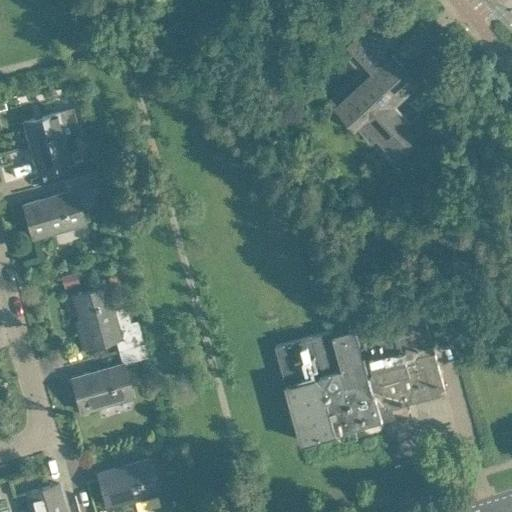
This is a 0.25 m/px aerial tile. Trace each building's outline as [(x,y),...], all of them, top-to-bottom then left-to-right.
[(421,84),(392,53),(406,39),(385,16),(373,27),(370,23),(346,45),(372,72),(334,107),(354,129),(361,123),(395,159),(429,128),(418,116),(411,122),(397,107),(421,84)] [(57,111),(24,121),(38,172),(66,165),(70,177),(95,170),(92,157),(71,162),(68,150),(77,147),(74,136),(79,134),(72,107),(57,111)] [(76,197),(101,190),(95,170),(70,177),(73,189),(23,203),(32,237),(83,223),(76,197)] [(114,338),(118,350),(143,343),(136,319),(129,321),(125,305),(113,309),(106,285),(72,294),(81,327),(77,328),(82,347),(114,338)] [(446,393),(433,344),(422,305),(392,313),(393,317),(333,334),(332,329),(276,345),(302,441),(383,419),(380,407),(387,405),(388,409),(446,393)] [(122,363),(147,356),(143,343),(118,350),(121,362),(71,376),(81,410),(132,396),(122,363)] [(97,471),(106,505),(134,498),(138,509),(161,503),(149,457),(97,471)] [(67,511),(63,499),(59,482),(25,492),(30,511),(67,511)]
